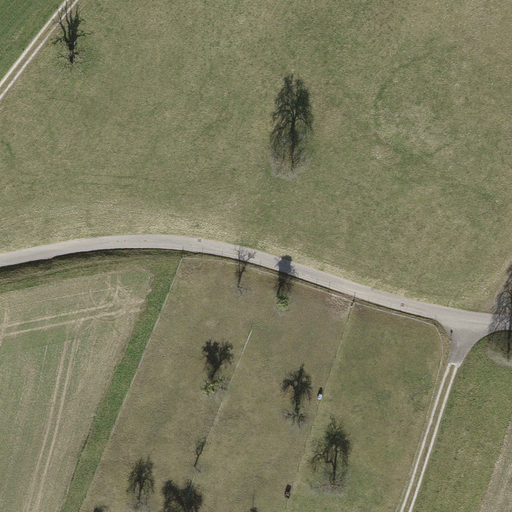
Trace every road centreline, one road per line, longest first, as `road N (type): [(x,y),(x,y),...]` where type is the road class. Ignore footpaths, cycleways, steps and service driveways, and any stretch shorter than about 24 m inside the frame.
road 1 (residential): [(511,323),(462,323),(180,242),(110,240),(0,263)]
road 2 (track): [(511,273),(444,387),(404,511)]
road 3 (track): [(0,97),(74,0)]
